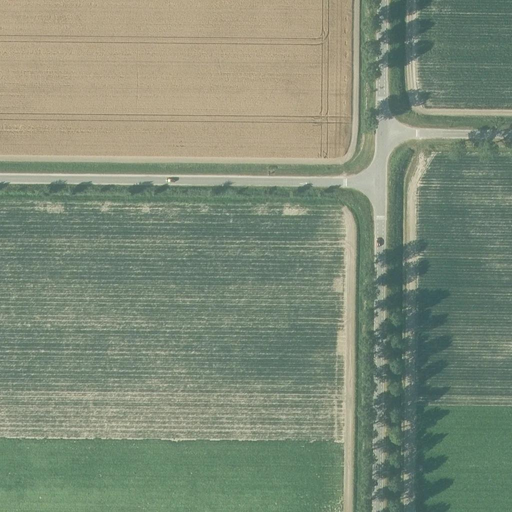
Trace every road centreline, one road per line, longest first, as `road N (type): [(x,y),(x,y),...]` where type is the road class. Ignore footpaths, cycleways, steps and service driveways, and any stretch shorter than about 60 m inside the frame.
road 1 (unclassified): [(380,183),(0,178)]
road 2 (unclassified): [(380,183),(377,511)]
road 3 (unclassified): [(382,0),(381,133)]
road 4 (unclassified): [(511,134),(381,133)]
